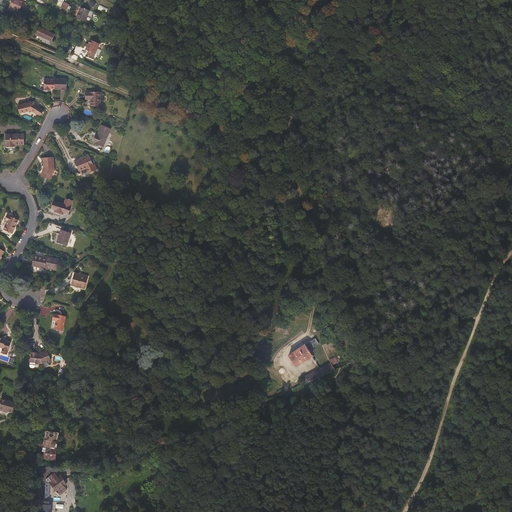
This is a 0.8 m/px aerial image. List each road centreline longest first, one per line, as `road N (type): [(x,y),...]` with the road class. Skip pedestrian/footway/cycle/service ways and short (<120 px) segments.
road 1 (track): [(310,221),(292,175),(285,87),(273,88),(251,136),(242,138),(0,36)]
road 2 (track): [(45,469),(143,458),(335,378)]
road 3 (track): [(405,511),(496,272),(511,251)]
road 4 (residential): [(10,184),(22,190),(32,215),(4,276),(5,294),(28,300)]
road 5 (track): [(292,345),(310,326),(322,257),(323,232),(310,221)]
